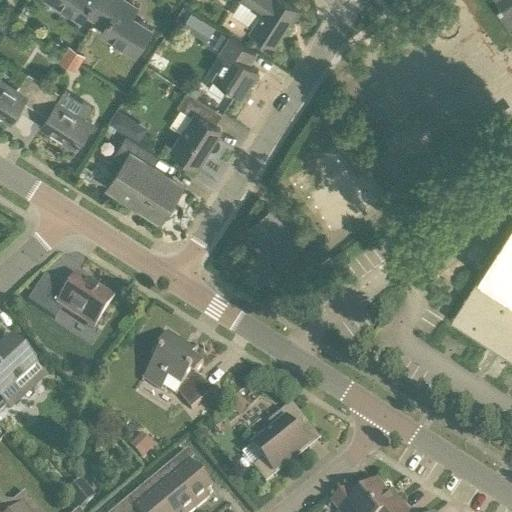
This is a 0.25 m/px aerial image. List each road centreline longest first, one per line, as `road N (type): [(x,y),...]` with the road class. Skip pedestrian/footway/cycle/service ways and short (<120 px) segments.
road 1 (residential): [(173,285),(351,3)]
road 2 (unclassified): [(390,421),(173,285)]
road 3 (unclassified): [(511,499),(390,421)]
road 4 (residential): [(390,421),(281,511)]
road 5 (unclassified): [(173,285),(69,220)]
